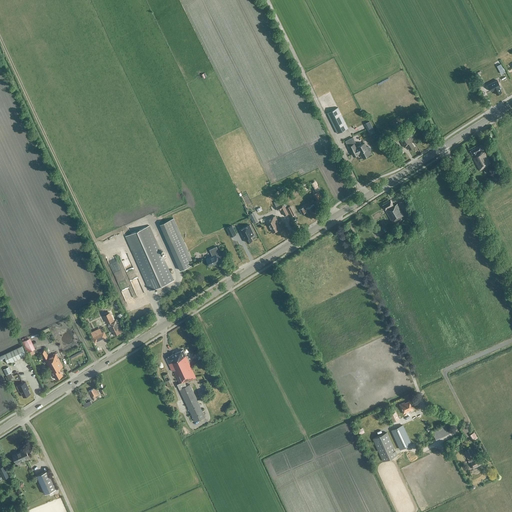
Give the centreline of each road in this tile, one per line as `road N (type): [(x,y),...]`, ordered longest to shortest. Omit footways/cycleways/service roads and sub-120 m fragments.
road 1 (tertiary): [(0,430),(442,147)]
road 2 (unclassified): [(511,279),(442,147)]
